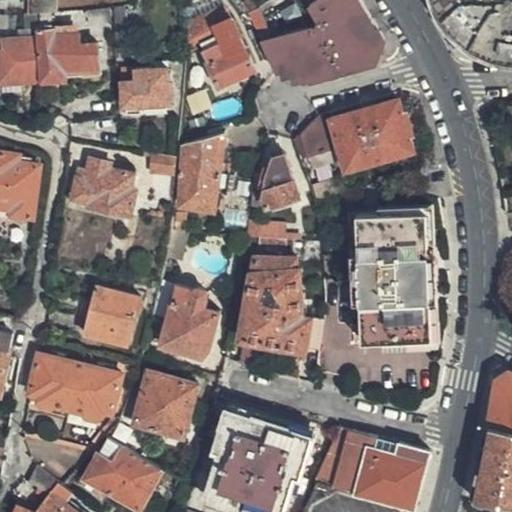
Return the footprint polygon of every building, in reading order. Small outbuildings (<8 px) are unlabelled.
[(42,12),(61,11),(60,0),(31,0),(33,12),(42,12)] [(274,38),(263,16),(256,6),(246,11),(275,71),(282,69),(284,74),(292,72),(294,77),(301,74),(304,83),(376,63),(387,40),(382,29),(376,31),(363,9),(357,0),(315,0),(310,3),(318,18),(310,29),(274,38)] [(511,0),(433,0),(433,1),(447,23),(461,39),(466,44),(480,52),(492,57),(511,62),(511,61),(511,0)] [(28,14),(28,30),(42,30),(42,12),(33,12),(32,13),(28,14)] [(191,28),(188,57),(198,53),(200,70),(207,66),(218,88),(256,71),(233,21),(230,23),(225,12),(191,28)] [(42,30),(42,36),(42,82),(64,82),(65,73),(100,70),(99,46),(81,46),(80,35),(57,36),(56,29),(42,30)] [(42,82),(42,36),(6,36),(4,49),(0,49),(0,79),(22,80),(23,83),(42,82)] [(172,104),(170,70),(156,71),(154,69),(126,69),(126,106),(129,105),(130,114),(147,115),(147,106),(172,104)] [(416,149),(411,135),(415,133),(409,113),(405,113),(401,99),(333,118),(347,169),(416,149)] [(321,115),(302,138),(307,157),(334,148),(324,114),(321,115)] [(211,213),(225,135),(186,148),(176,206),(211,213)] [(0,149),(0,209),(13,211),(33,214),(40,164),(19,161),(21,152),(0,149)] [(152,172),(175,176),(177,159),(155,155),(152,172)] [(299,198),(286,155),(275,158),(270,179),(266,178),(263,188),(267,189),(264,199),(267,208),(299,198)] [(88,161),(86,173),(85,182),(77,182),(74,201),(91,204),(91,208),(131,216),(135,191),(129,190),(131,175),(108,170),(109,164),(88,161)] [(85,182),(86,173),(79,173),(77,182),(85,182)] [(431,272),(428,211),(359,216),(364,340),(434,336),(431,272)] [(283,247),(284,236),(257,235),(257,247),(283,247)] [(301,319),(296,261),(253,257),(242,338),(269,342),(304,346),(309,319),(301,319)] [(128,345),(141,297),(99,286),(86,333),(128,345)] [(215,336),(220,309),(172,300),(162,349),(206,357),(212,349),(215,336)] [(0,314),(0,329),(17,333),(19,318),(0,314)] [(0,329),(0,390),(3,391),(17,334),(17,333),(0,329)] [(41,355),(34,390),(43,393),(42,397),(45,403),(54,406),(61,402),(62,398),(76,402),(75,408),(79,413),(89,415),(94,413),(96,408),(111,412),(121,376),(41,355)] [(511,372),(498,378),(497,386),(489,423),(511,429),(511,372)] [(191,406),(197,387),(149,375),(138,420),(185,431),(191,406)] [(298,457),(301,450),(305,450),(311,434),(226,407),(220,423),(223,424),(220,432),(218,432),(212,447),(220,451),(208,487),(244,511),(278,511),(291,477),(295,477),(301,460),(298,457)] [(511,507),(511,429),(489,423),(485,443),(473,499),(493,504),(511,507)] [(300,511),(408,511),(410,507),(415,506),(426,465),(429,449),(342,425),(339,429),(325,458),(342,463),(336,483),(316,479),(300,511)] [(158,466),(102,437),(81,478),(137,506),(158,466)] [(36,462),(31,481),(48,496),(55,483),(36,462)] [(53,511),(54,511),(45,502),(39,511),(53,511)]
